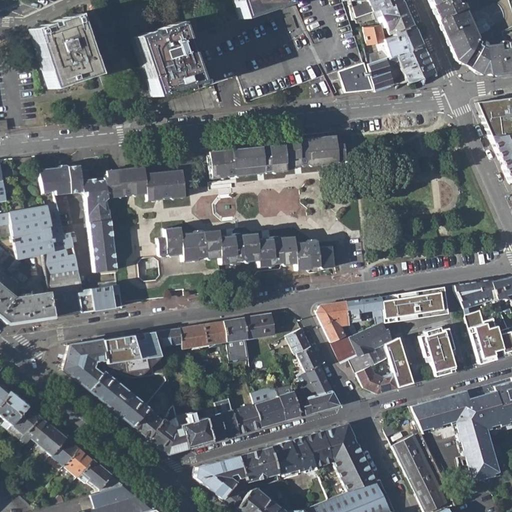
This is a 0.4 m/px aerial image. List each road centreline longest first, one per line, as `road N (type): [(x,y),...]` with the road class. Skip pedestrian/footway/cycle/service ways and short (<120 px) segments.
road 1 (residential): [(0,148),(455,96)]
road 2 (residential): [(12,361),(44,338),(296,299)]
road 3 (residential): [(296,299),(511,264)]
road 4 (residential): [(158,479),(173,465),(355,411)]
road 5 (secondary): [(12,361),(158,479)]
road 6 (residential): [(355,411),(511,364)]
road 7 (residential): [(455,96),(511,233)]
road 8 (residential): [(296,299),(355,411)]
